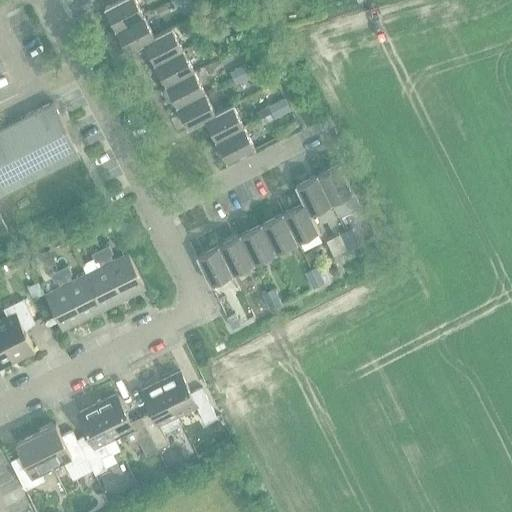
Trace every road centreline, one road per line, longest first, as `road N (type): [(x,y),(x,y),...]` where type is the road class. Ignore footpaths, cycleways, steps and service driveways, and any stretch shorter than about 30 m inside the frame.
road 1 (residential): [(0,406),(188,311),(192,285),(158,215)]
road 2 (residential): [(158,215),(47,0)]
road 3 (residential): [(158,215),(330,127)]
